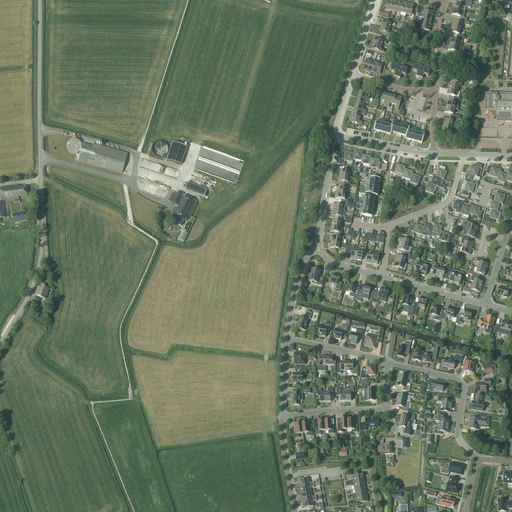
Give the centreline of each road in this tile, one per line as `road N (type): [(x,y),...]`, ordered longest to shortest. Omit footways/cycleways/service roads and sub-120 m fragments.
road 1 (unclassified): [(0,342),(40,257),(40,0)]
road 2 (residential): [(477,458),(458,437),(461,382),(385,359)]
